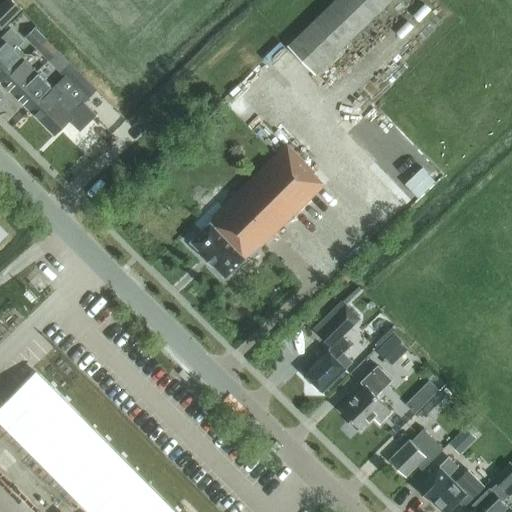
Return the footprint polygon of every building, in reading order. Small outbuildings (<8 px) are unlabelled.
[(0,23),(3,26),(20,9),(10,0),(9,0),(0,9),(0,23)] [(391,0),(336,0),(288,46),(315,74),(391,0)] [(37,49),(46,40),(34,28),(25,38),(37,49)] [(0,78),(20,57),(22,58),(24,55),(17,48),(23,42),(11,29),(0,39),(0,78)] [(49,61),(58,52),(46,40),(37,49),(49,61)] [(61,73),(70,64),(58,52),(49,61),(61,73)] [(37,73),(22,58),(20,57),(0,78),(0,81),(14,95),(37,73)] [(267,72),(259,63),(241,82),(250,90),(267,72)] [(96,91),(70,64),(61,73),(87,100),(96,91)] [(14,95),(29,111),(52,88),(37,73),(14,95)] [(52,88),(29,111),(54,136),(69,122),(80,132),(96,115),(83,102),(78,107),(56,85),(52,88)] [(212,218),(214,219),(249,255),(251,257),(324,185),(314,175),(315,174),(287,145),(212,218)] [(225,278),(249,255),(214,219),(190,242),(204,256),(204,257),(211,264),(225,278)] [(353,362),(343,353),(351,345),(342,336),(359,319),(345,304),(318,332),(331,346),(326,351),(327,351),(304,374),(322,392),(353,362)] [(408,349),(394,335),(377,352),(391,366),(408,349)] [(392,381),(377,366),(360,383),(365,387),(341,411),(352,422),(350,424),(356,430),(358,428),(360,431),(373,418),(379,425),(392,412),(376,396),(392,381)] [(429,381),(418,392),(427,402),(438,390),(429,381)] [(432,419),(449,402),(440,393),(423,409),(432,419)] [(422,471),(443,449),(423,429),(410,442),(409,441),(389,460),(405,477),(417,466),(422,471)] [(465,430),(450,445),(461,456),(476,441),(465,430)] [(484,487),(467,471),(454,483),(448,477),(458,468),(448,458),(417,488),(428,500),(430,499),(442,511),(449,511),(458,503),(463,507),(484,487)] [(474,509),(471,511),(510,511),(511,511),(502,501),(509,494),(510,495),(511,493),(511,468),(507,464),(493,478),(496,482),(471,506),(474,509)]
